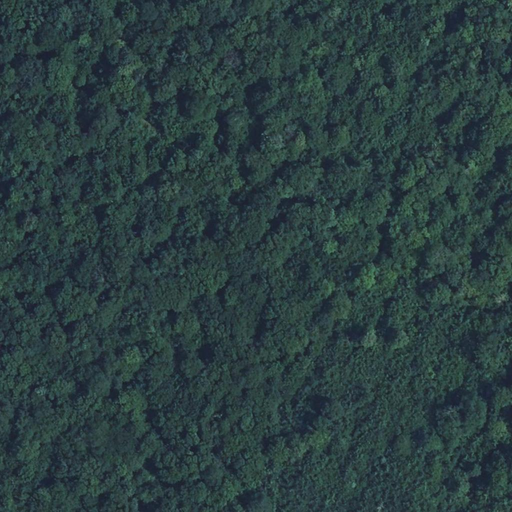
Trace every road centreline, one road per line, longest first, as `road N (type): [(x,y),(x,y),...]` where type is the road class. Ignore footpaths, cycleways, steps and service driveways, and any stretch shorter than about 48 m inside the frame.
road 1 (track): [(511,323),(0,41)]
road 2 (track): [(0,226),(70,80)]
